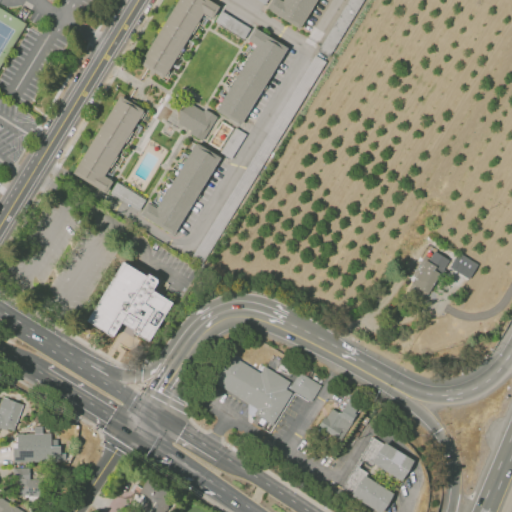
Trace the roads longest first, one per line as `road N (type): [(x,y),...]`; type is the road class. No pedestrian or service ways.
road 1 (residential): [(136,0),(0,223)]
road 2 (secondary): [(0,348),(130,429)]
road 3 (motorway): [(397,389),(444,443),(453,480),(449,511)]
road 4 (motorway): [(281,327),(241,315),(213,322),(171,374)]
road 5 (motorway): [(511,348),(492,375),(462,393),(397,389)]
road 6 (motorway): [(397,389),(281,327)]
